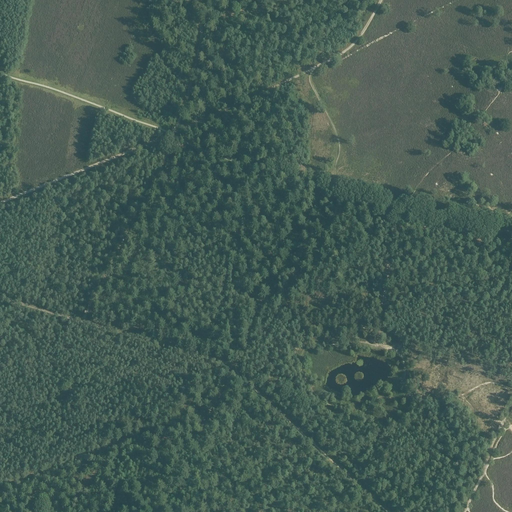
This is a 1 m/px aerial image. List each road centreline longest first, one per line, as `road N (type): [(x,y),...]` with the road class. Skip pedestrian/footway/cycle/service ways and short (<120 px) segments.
road 1 (track): [(311,69),(0,202)]
road 2 (track): [(0,298),(80,321),(174,133)]
road 3 (track): [(80,321),(228,367)]
road 4 (track): [(174,133),(200,38),(194,0)]
road 5 (track): [(360,487),(371,472),(430,455),(442,400)]
